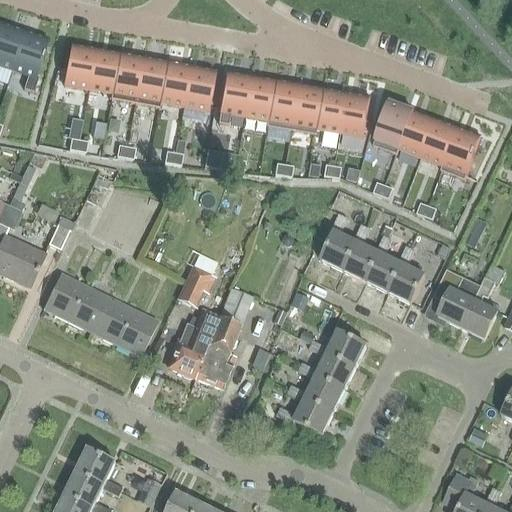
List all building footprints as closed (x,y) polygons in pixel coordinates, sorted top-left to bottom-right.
[(1,26),(0,29),(0,70),(11,74),(24,34),(1,26)] [(24,34),(11,74),(27,79),(23,92),(33,95),(38,80),(35,79),(48,42),(24,34)] [(71,47),(63,89),(87,93),(95,52),(71,47)] [(95,52),(87,93),(110,97),(111,97),(119,56),(95,52)] [(110,97),(110,102),(134,106),(142,61),(119,56),(111,97),(110,97)] [(142,61),(134,106),(158,111),(159,106),(166,65),(142,61)] [(166,65),(159,106),(182,110),(190,69),(166,65)] [(190,69),(182,110),(207,115),(214,74),(190,69)] [(226,75),(217,126),(227,128),(229,118),(243,121),(250,79),(226,75)] [(250,79),(243,121),(266,125),(267,125),(274,83),(250,79)] [(266,125),(265,129),(290,134),(298,87),(274,83),(267,125),(266,125)] [(298,87),(290,134),(314,138),(315,133),(314,133),(321,92),(298,87)] [(321,92),(314,133),(315,133),(338,137),(345,96),(321,92)] [(345,96),(338,137),(362,141),(369,100),(345,96)] [(389,105),(372,149),(396,158),(398,153),(397,153),(412,114),(389,105)] [(412,114),(397,153),(398,153),(420,162),(434,122),(412,114)] [(434,122),(420,162),(441,170),(442,170),(457,131),(434,122)] [(95,125),(92,139),(102,141),(105,127),(95,125)] [(441,170),(440,174),(464,183),(465,180),(468,171),(480,139),(457,131),(442,170),(441,170)] [(70,142),(68,153),(76,154),(78,143),(70,142)] [(78,143),(76,154),(85,156),(87,145),(78,143)] [(118,148),(116,160),(124,161),(126,150),(118,148)] [(126,150),(124,161),(132,163),(134,151),(126,150)] [(165,154),(163,166),(172,167),(174,156),(165,154)] [(174,156),(172,167),(180,169),(182,157),(174,156)] [(205,158),(204,170),(235,174),(237,163),(205,158)] [(237,163),(235,174),(243,176),(244,164),(237,163)] [(276,166),(274,178),(282,179),(284,168),(276,166)] [(284,168),(282,179),(290,180),(292,169),(284,168)] [(324,168),(322,179),(331,180),(333,169),(324,168)] [(333,169),(331,180),(339,182),(341,171),(333,169)] [(348,171),(345,183),(357,186),(359,174),(348,171)] [(468,171),(465,180),(476,185),(480,176),(468,171)] [(12,199),(11,199),(7,208),(0,223),(0,241),(2,242),(3,240),(7,231),(12,234),(25,207),(19,204),(32,176),(24,173),(12,199)] [(95,181),(94,187),(97,188),(107,191),(109,185),(95,181)] [(376,186),(372,196),(380,199),(384,189),(376,186)] [(384,189),(380,199),(388,202),(392,192),(384,189)] [(420,206),(416,217),(424,220),(428,209),(420,206)] [(428,209),(424,220),(431,223),(435,212),(428,209)] [(356,246),(353,244),(339,237),(347,221),(338,217),(330,234),(333,236),(319,264),(342,275),(356,246)] [(68,234),(72,226),(59,219),(55,228),(56,228),(68,234)] [(56,228),(47,248),(59,253),(68,234),(56,228)] [(356,246),(342,275),(365,285),(379,256),(375,255),(361,248),(369,232),(361,228),(353,244),(356,246)] [(385,229),(380,238),(383,239),(387,241),(391,232),(385,229)] [(463,245),(471,249),(476,238),(468,234),(463,245)] [(284,241),(282,245),(284,248),(288,250),(291,248),(293,244),(291,241),(287,239),(284,241)] [(379,256),(365,285),(387,296),(401,267),(397,265),(384,259),(391,243),(387,241),(383,239),(375,255),(379,256)] [(0,277),(29,291),(44,258),(3,240),(2,242),(0,247),(0,277)] [(442,248),(436,259),(444,262),(449,252),(442,248)] [(405,249),(397,265),(401,267),(387,296),(410,307),(424,278),(406,270),(414,254),(405,249)] [(484,343),(494,321),(497,315),(479,306),(483,299),(487,301),(494,288),(497,289),(505,274),(492,268),(485,283),(484,283),(481,290),(460,332),(484,343)] [(193,270),(178,303),(194,311),(204,291),(208,293),(214,280),(193,270)] [(481,290),(463,281),(446,273),(433,300),(444,305),(437,320),(460,332),(481,290)] [(42,312),(67,324),(84,289),(60,277),(42,312)] [(91,336),(108,301),(84,289),(67,324),(91,336)] [(218,320),(219,321),(240,329),(246,314),(246,312),(251,302),(229,292),(218,319),(218,320)] [(115,348),(132,313),(108,301),(91,336),(115,348)] [(200,311),(193,330),(186,327),(179,343),(180,344),(178,348),(177,347),(167,371),(181,376),(183,379),(188,381),(191,380),(194,382),(204,358),(218,320),(218,319),(200,311)] [(511,311),(508,321),(503,331),(511,335),(511,311)] [(157,325),(149,321),(132,313),(115,348),(139,360),(157,325)] [(240,329),(219,321),(218,320),(204,358),(194,382),(221,393),(232,368),(225,365),(240,329)] [(300,340),(299,342),(311,347),(312,344),(315,339),(303,333),(300,340)] [(312,344),(311,347),(308,353),(324,360),(326,356),(355,370),(366,348),(337,334),(328,352),(312,344)] [(315,379),(344,393),(355,370),(326,356),(324,360),(317,374),(301,366),(297,375),(313,383),(315,379)] [(304,401),(333,415),(344,393),(315,379),(313,383),(306,397),(290,389),(286,397),(302,405),(304,401)] [(511,393),(500,419),(511,424),(511,440),(511,444),(511,393)] [(304,401),(302,405),(295,419),(280,411),(276,419),(292,428),(294,425),(322,438),(333,415),(304,401)] [(479,447),(484,437),(474,432),(469,442),(479,447)] [(460,452),(458,457),(467,461),(471,454),(464,450),(460,452)] [(103,489),(102,492),(118,500),(122,491),(106,483),(115,465),(87,452),(76,475),(103,489)] [(76,475),(64,498),(92,511),(91,511),(106,511),(95,506),(102,492),(103,489),(76,475)] [(485,511),(487,508),(484,507),(470,500),(478,484),(470,480),(468,484),(456,478),(442,507),(453,511),(485,511)] [(161,488),(147,481),(136,504),(150,511),(161,488)] [(494,511),(492,511),(500,495),(492,491),(484,507),(487,508),(485,511),(494,511)] [(196,511),(199,507),(176,495),(167,511),(196,511)] [(64,498),(57,511),(91,511),(92,511),(64,498)]
